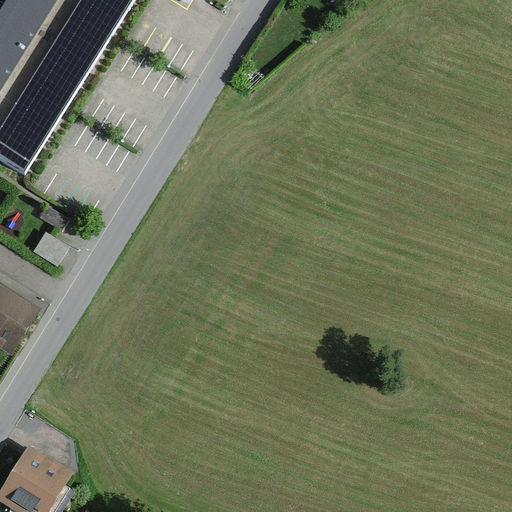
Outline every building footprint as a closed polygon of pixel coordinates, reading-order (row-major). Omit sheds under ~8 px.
[(0,159),(23,174),(134,0),(10,0),(0,16),(0,159)] [(232,132),(217,159),(253,179),(268,153),(232,132)] [(48,233),(36,252),(57,265),(69,246),(48,233)] [(0,359),(30,308),(0,290),(0,359)] [(21,442),(0,478),(0,511),(53,511),(76,474),(21,442)]
